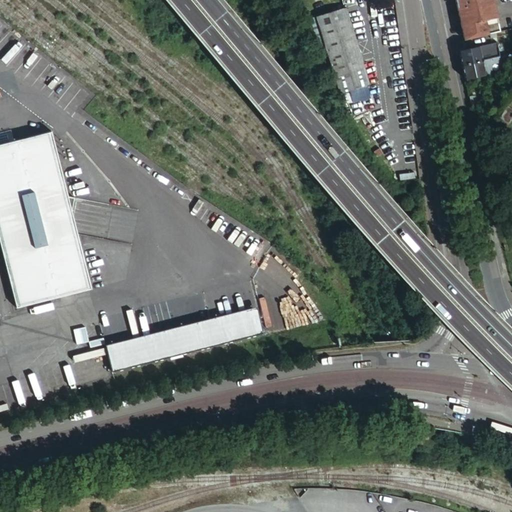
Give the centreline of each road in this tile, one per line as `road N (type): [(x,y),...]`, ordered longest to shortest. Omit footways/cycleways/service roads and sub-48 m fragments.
road 1 (trunk): [(181,0),(414,275),(511,375)]
road 2 (primary): [(0,476),(281,410),(408,398),(470,408)]
road 3 (motorway): [(511,346),(208,0)]
road 4 (primary): [(420,357),(324,364),(0,439)]
road 5 (secondary): [(500,313),(440,58),(424,24)]
road 6 (secondary): [(424,24),(420,63),(465,314)]
